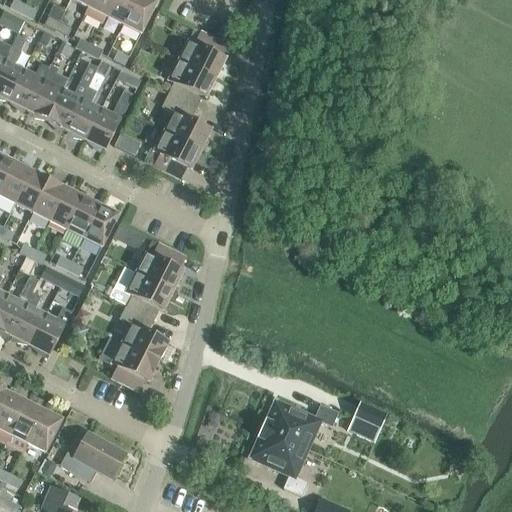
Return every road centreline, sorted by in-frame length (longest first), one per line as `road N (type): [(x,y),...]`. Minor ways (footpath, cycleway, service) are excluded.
road 1 (residential): [(217,241),(0,132)]
road 2 (residential): [(217,241),(260,30)]
road 3 (residential): [(164,445),(196,352),(217,241)]
road 4 (residential): [(164,445),(0,362)]
